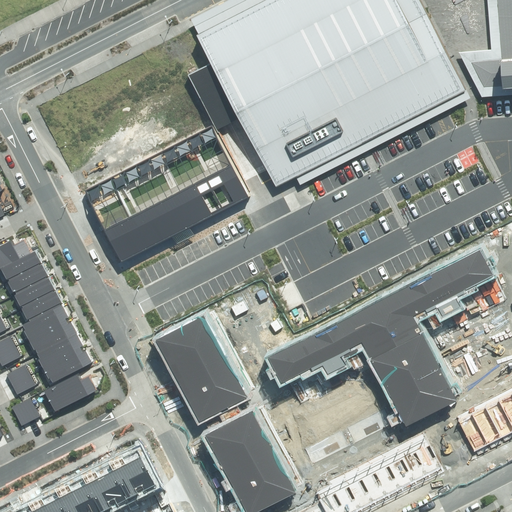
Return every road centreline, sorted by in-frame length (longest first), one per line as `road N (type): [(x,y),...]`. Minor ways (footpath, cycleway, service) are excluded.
road 1 (residential): [(51,203),(146,403)]
road 2 (tertiary): [(0,90),(178,0)]
road 3 (residential): [(0,477),(146,403)]
road 4 (residential): [(146,403),(202,511)]
